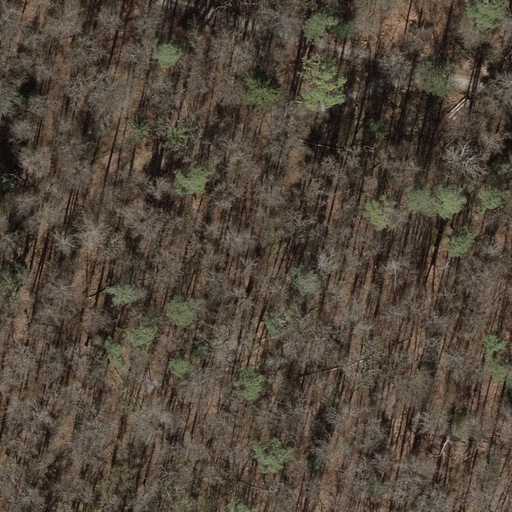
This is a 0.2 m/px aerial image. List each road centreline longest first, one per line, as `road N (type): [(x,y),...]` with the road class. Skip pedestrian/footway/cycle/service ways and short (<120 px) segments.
road 1 (track): [(147,0),(511,92)]
road 2 (track): [(106,194),(433,71)]
road 3 (track): [(0,277),(106,194),(124,91),(105,39),(78,0)]
